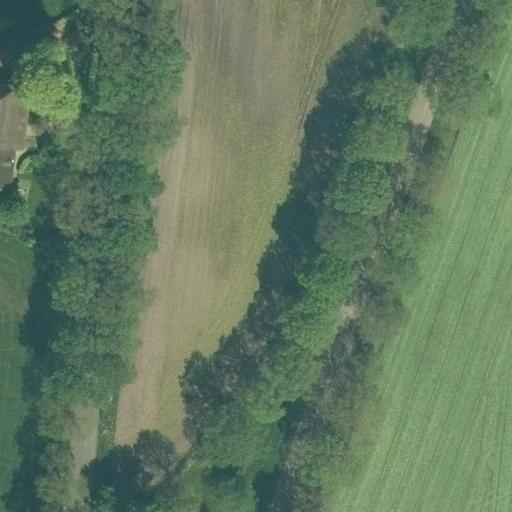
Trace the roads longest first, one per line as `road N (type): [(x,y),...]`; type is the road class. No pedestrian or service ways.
road 1 (unclassified): [(279,511),(461,0)]
road 2 (unclassified): [(80,511),(128,0)]
